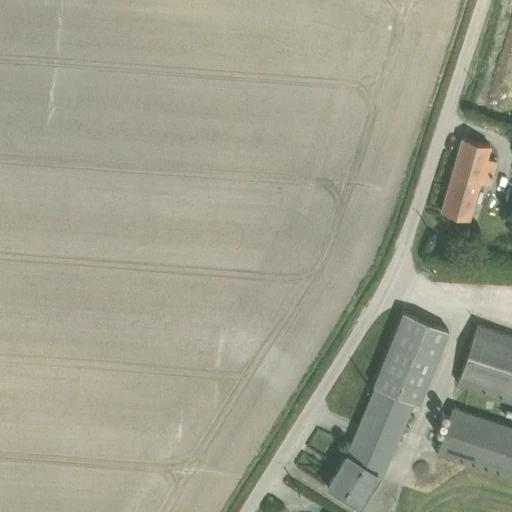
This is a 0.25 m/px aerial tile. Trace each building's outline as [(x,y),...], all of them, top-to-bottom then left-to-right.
[(440,207),(475,217),(497,143),(462,133),(440,207)] [(449,325),(403,307),(373,381),(375,382),(413,398),(419,400),(449,325)] [(511,332),(475,320),(455,383),(511,401),(511,332)] [(243,370),(242,385),(254,386),(255,371),(243,370)] [(348,451),(382,472),(413,398),(375,382),(348,451)] [(511,424),(453,405),(437,455),(511,479),(511,424)] [(327,482),(359,504),(380,473),(348,451),(327,482)]
